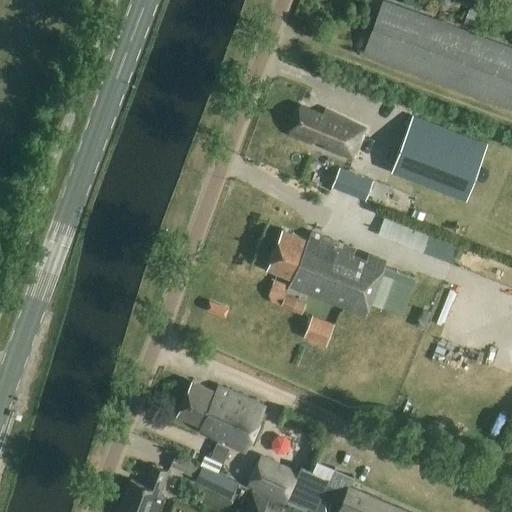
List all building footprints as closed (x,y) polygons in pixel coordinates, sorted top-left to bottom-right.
[(511,111),(511,47),(382,0),(362,56),(511,111)] [(474,21),(465,18),(463,25),(471,28),(474,21)] [(299,106),(288,134),(312,143),(313,139),(325,143),(323,148),(342,155),(342,154),(353,159),(366,129),(324,109),(322,115),(299,106)] [(413,115),(391,171),(467,200),(476,178),(511,192),(511,190),(511,158),(486,149),(488,144),(413,115)] [(331,188),(366,201),(374,181),(339,167),(331,188)] [(373,189),(368,201),(398,213),(403,200),(395,197),(400,186),(377,177),(373,189)] [(384,217),(378,235),(411,247),(417,230),(384,217)] [(282,230),(267,269),(291,279),(288,286),(365,316),(386,262),(368,255),(365,261),(353,256),(355,250),(311,232),(308,240),(282,230)] [(270,302),(280,306),(284,296),(270,290),(268,295),(270,302)] [(280,306),(293,312),(298,300),(285,295),(284,296),(280,306)] [(430,312),(423,309),(416,326),(423,329),(430,312)] [(304,337),(327,346),(335,325),(311,316),(304,337)] [(191,381),(177,415),(213,432),(211,437),(245,452),(265,407),(217,386),(215,392),(191,381)] [(217,443),(210,458),(222,463),(223,464),(229,448),(217,443)] [(261,454),(246,486),(285,504),(298,471),(261,454)] [(168,466),(194,478),(198,468),(172,457),(168,466)] [(118,511),(155,511),(150,510),(152,504),(154,505),(167,471),(152,465),(145,485),(131,480),(118,511)] [(298,471),(285,504),(301,511),(313,511),(328,477),(312,470),(300,465),(298,471)] [(458,474),(458,475),(458,476),(458,477),(458,478),(459,478),(459,479),(459,480),(460,480),(460,481),(461,481),(462,482),(463,482),(464,483),(465,483),(466,483),(467,483),(468,483),(469,483),(470,482),(471,482),(472,481),(473,480),(474,479),(474,478),(474,477),(475,476),(475,475),(475,474),(475,473),(474,473),(474,472),(474,471),(473,470),(473,469),(472,469),(472,468),(471,468),(470,467),(469,467),(468,467),(467,466),(466,466),(465,467),(464,467),(463,467),(462,468),(461,468),(460,469),(459,470),(459,471),(458,472),(458,473),(458,474)] [(328,477),(313,511),(415,511),(349,484),(352,476),(332,467),(328,477)] [(252,493),(243,511),(294,511),(267,500),(252,493)]
